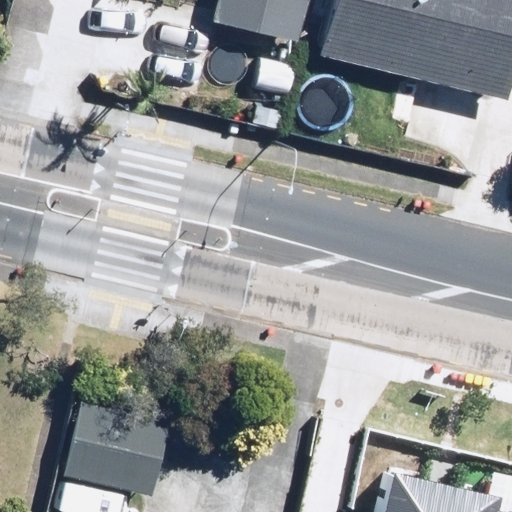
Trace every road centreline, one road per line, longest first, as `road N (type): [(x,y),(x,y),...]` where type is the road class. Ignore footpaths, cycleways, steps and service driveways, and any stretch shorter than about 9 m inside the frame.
road 1 (tertiary): [(0,171),(55,159),(236,198),(316,264)]
road 2 (tertiary): [(316,264),(219,283),(37,240),(0,210)]
road 3 (tertiary): [(316,264),(511,309)]
